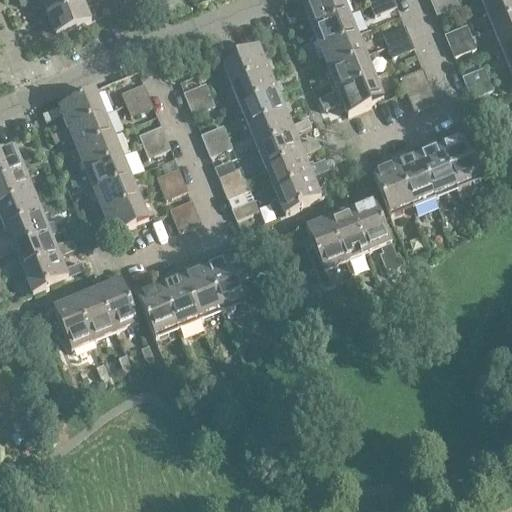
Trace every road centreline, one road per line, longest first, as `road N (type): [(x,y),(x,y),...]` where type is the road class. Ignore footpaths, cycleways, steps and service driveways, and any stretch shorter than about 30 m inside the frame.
road 1 (residential): [(109,270),(215,234),(137,51)]
road 2 (residential): [(358,157),(437,122),(454,99),(417,0)]
road 3 (residential): [(0,110),(137,51)]
